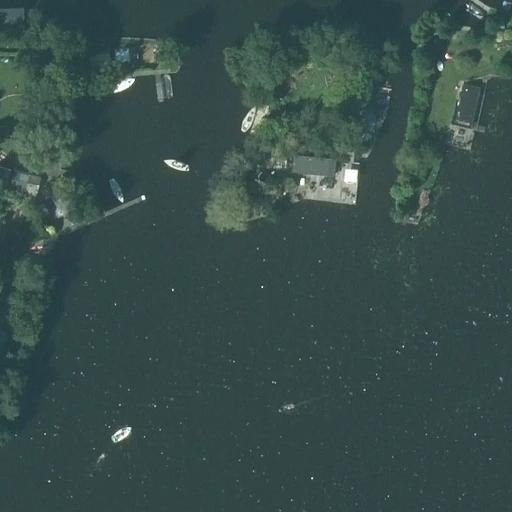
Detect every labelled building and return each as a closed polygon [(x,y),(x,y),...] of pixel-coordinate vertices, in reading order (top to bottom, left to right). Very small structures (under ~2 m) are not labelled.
[(0,8),(0,26),(25,26),(25,7),(0,8)] [(443,100),(444,75),(432,75),(431,99),(443,100)] [(464,84),(456,122),(466,127),(472,127),(482,87),(464,84)] [(295,156),(294,173),(305,174),(336,177),(337,160),(295,156)] [(0,187),(7,190),(13,169),(0,165),(0,187)] [(36,195),(41,177),(16,170),(11,188),(36,195)]
